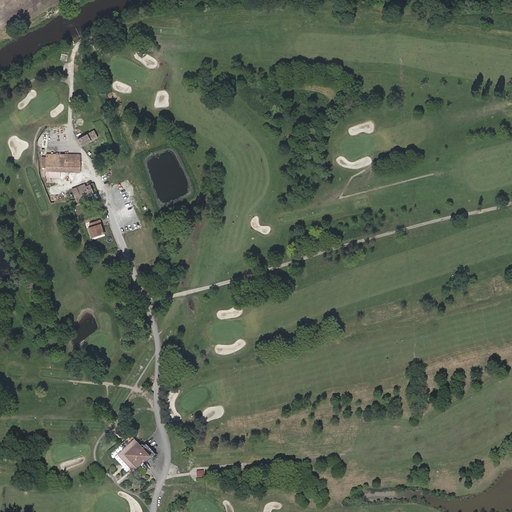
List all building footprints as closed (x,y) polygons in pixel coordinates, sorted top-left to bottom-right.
[(111,30),(102,34),(105,39),(113,36),(111,30)] [(94,130),(78,139),(81,145),(96,136),(94,130)] [(46,170),(59,170),(79,171),(80,153),(46,152),(46,170)] [(77,189),(76,186),(72,188),(77,200),(93,193),(90,184),(85,186),(77,189)] [(103,232),(100,224),(87,228),(90,237),(103,232)] [(151,457),(134,439),(117,454),(130,468),(136,469),(151,457)] [(197,479),(206,478),(205,469),(196,470),(197,479)]
